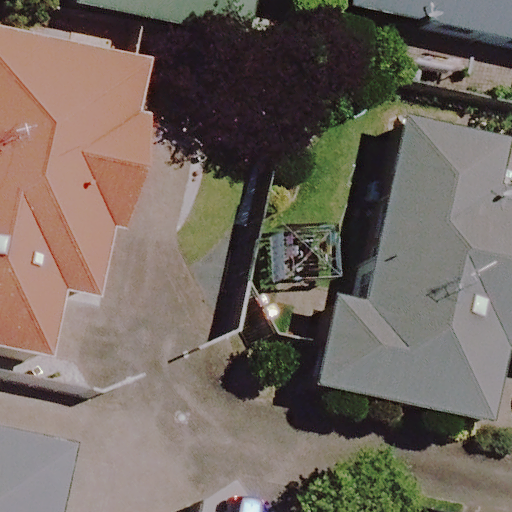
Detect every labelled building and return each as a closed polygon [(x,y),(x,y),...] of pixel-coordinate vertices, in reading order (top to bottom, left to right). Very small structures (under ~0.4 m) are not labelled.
[(52,0),(50,11),(239,56),(252,0),(52,0)] [(511,0),(337,0),(333,29),(511,60),(511,0)] [(41,304),(80,311),(92,240),(109,243),(129,132),(112,129),(121,74),(0,52),(0,365),(29,371),(41,304)] [(511,373),(511,159),(376,134),(342,315),(314,310),(296,403),(468,436),(481,367),(511,373)] [(43,511),(55,458),(0,445),(0,511),(43,511)]
